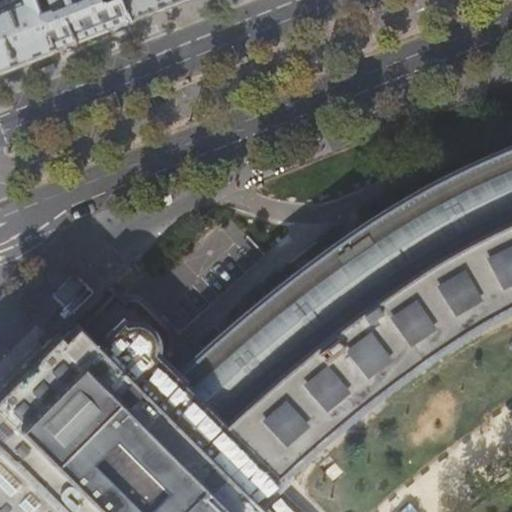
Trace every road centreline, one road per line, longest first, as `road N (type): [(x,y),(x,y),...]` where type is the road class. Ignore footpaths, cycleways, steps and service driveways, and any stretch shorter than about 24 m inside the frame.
road 1 (secondary): [(0,228),(511,26)]
road 2 (secondary): [(315,0),(0,123)]
